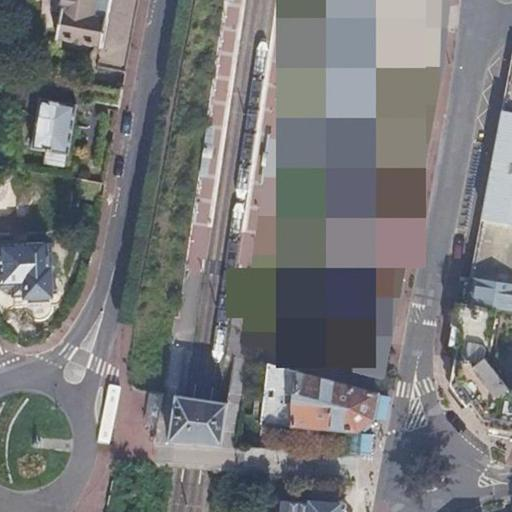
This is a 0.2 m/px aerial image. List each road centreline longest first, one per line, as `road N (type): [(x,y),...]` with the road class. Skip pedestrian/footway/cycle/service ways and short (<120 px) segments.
road 1 (tertiary): [(476,0),(408,392),(427,441)]
road 2 (residential): [(166,0),(117,259)]
road 3 (residential): [(83,419),(112,323),(117,259)]
road 4 (residential): [(117,259),(89,314),(33,379)]
